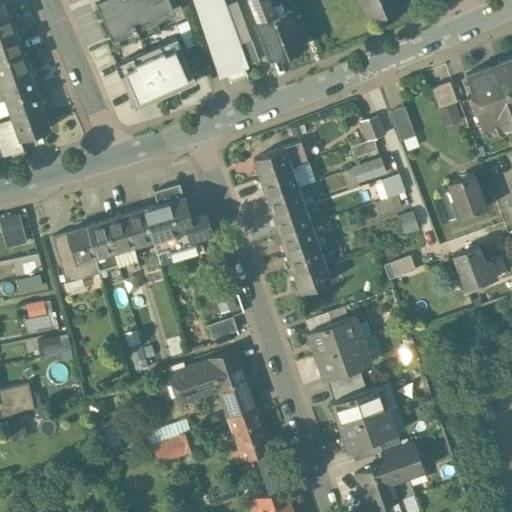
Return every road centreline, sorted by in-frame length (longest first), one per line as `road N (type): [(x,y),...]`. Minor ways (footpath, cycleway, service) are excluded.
road 1 (residential): [(197,128),(331,511)]
road 2 (residential): [(197,128),(471,24)]
road 3 (residential): [(48,0),(115,152)]
